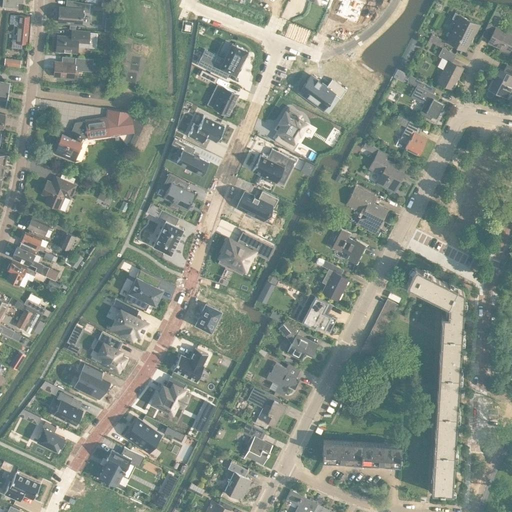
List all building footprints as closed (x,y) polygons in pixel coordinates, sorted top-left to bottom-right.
[(70,7),(59,7),(58,22),(81,23),(82,12),(89,12),(89,3),(71,0),(70,7)] [(341,0),(335,13),(349,19),(357,0),(341,0)] [(447,41),(464,49),(473,31),(475,32),(479,24),(455,12),(452,18),(457,21),(447,41)] [(9,23),(14,23),(28,24),(29,16),(10,14),(9,23)] [(22,43),(26,43),(28,24),(14,23),(11,47),(21,48),(22,43)] [(511,35),(487,23),(481,36),(489,39),(488,41),(500,47),(499,49),(507,53),(511,43),(511,35)] [(71,36),(57,35),(56,50),(77,52),(77,42),(88,43),(89,32),(71,30),(71,36)] [(428,40),(441,47),(445,41),(431,34),(428,40)] [(231,43),(224,58),(204,49),(200,56),(197,64),(226,78),(229,71),(235,74),(239,65),(240,66),(243,59),(242,59),(247,51),(242,49),(242,48),(236,45),(231,43)] [(437,81),(451,89),(462,67),(452,62),(455,54),(442,47),(438,55),(448,60),(437,81)] [(64,62),(55,62),(54,76),(65,76),(64,78),(73,79),(74,69),(91,71),(92,59),(64,56),(64,62)] [(20,67),(20,66),(20,60),(5,58),(4,65),(20,67)] [(492,78),(488,88),(510,99),(511,94),(511,66),(503,62),(500,69),(500,68),(494,79),(492,78)] [(403,80),(406,73),(397,68),(394,75),(403,80)] [(198,75),(214,83),(217,77),(201,69),(198,75)] [(316,79),(310,75),(298,91),(323,109),(327,102),(328,103),(329,101),(334,94),(339,98),(346,89),(331,78),(325,86),(321,83),(321,82),(321,81),(320,82),(317,79),(316,79)] [(431,117),(436,120),(444,103),(434,98),(435,94),(427,90),(430,85),(410,75),(407,81),(416,86),(410,96),(424,103),(418,113),(430,119),(431,117)] [(10,82),(9,82),(9,83),(0,81),(0,105),(5,107),(10,82)] [(222,87),(213,107),(228,114),(238,94),(223,86),(223,87),(222,87)] [(288,108),(287,111),(285,110),(278,122),(281,123),(277,130),(279,131),(274,139),(292,150),(298,142),(295,140),(299,133),(300,134),(306,122),(297,117),(298,114),(288,108)] [(74,122),(71,131),(69,136),(62,134),(55,150),(64,153),(63,156),(64,156),(64,154),(74,158),(74,160),(81,141),(82,138),(88,137),(88,138),(98,136),(98,135),(108,134),(108,135),(133,131),(130,112),(107,109),(106,117),(85,120),(74,122)] [(216,142),(224,125),(223,125),(204,116),(204,115),(203,115),(198,125),(193,123),(194,123),(193,123),(187,135),(188,135),(202,142),(203,142),(206,136),(216,141),(216,142)] [(405,147),(418,154),(426,138),(417,134),(421,126),(409,119),(399,139),(407,143),(405,147)] [(174,138),(171,144),(182,149),(176,160),(201,173),(207,161),(191,153),(194,147),(174,138)] [(364,142),(362,148),(375,153),(377,147),(364,142)] [(254,166),(252,171),(252,170),(266,177),(265,180),(273,184),(274,181),(275,182),(275,183),(276,183),(277,181),(283,169),(289,172),(292,165),(295,160),(273,149),(271,148),(271,149),(272,150),(268,159),(266,158),(260,155),(261,154),(260,154),(258,159),(257,158),(254,166)] [(407,177),(410,171),(385,158),(387,154),(378,149),(369,168),(381,174),(377,181),(376,183),(382,186),(393,192),(402,175),(407,177)] [(311,171),(314,165),(305,160),(302,167),(311,171)] [(188,182),(168,173),(163,185),(168,188),(163,197),(171,201),(169,206),(178,210),(180,205),(187,209),(194,193),(185,188),(188,182)] [(47,180),(41,193),(48,196),(45,202),(58,208),(58,207),(59,207),(64,210),(69,198),(69,197),(70,198),(75,185),(60,178),(59,179),(57,184),(47,180)] [(373,232),(379,224),(385,208),(374,202),(377,197),(356,186),(353,191),(348,205),(367,214),(365,217),(359,218),(356,224),(373,232)] [(278,198),(262,190),(258,197),(245,190),(238,203),(247,207),(245,211),(254,215),(256,212),(264,216),(270,204),(274,206),(278,198)] [(153,244),(153,245),(154,245),(169,253),(170,253),(171,252),(175,244),(178,238),(182,229),(183,228),(182,228),(175,224),(178,218),(161,210),(158,217),(165,220),(153,244)] [(27,226),(27,227),(44,234),(46,228),(49,229),(51,224),(31,216),(29,220),(27,221),(26,224),(27,226)] [(345,257),(356,263),(362,251),(365,253),(368,245),(355,238),(354,240),(349,237),(351,233),(338,226),(329,245),(342,252),(342,251),(347,253),(345,257)] [(22,237),(20,241),(43,251),(45,247),(39,244),(41,238),(25,231),(24,233),(23,232),(21,237),(22,237)] [(75,235),(66,231),(59,245),(69,250),(75,235)] [(238,243),(236,242),(229,239),(220,256),(228,260),(226,264),(234,268),(236,264),(244,268),(253,251),(267,259),(274,246),(244,231),(238,243)] [(55,280),(58,272),(51,268),(33,260),(36,254),(17,245),(12,256),(36,267),(34,270),(44,275),(55,280)] [(46,252),(43,257),(51,260),(53,255),(46,252)] [(321,292),(337,300),(348,279),(340,274),(343,269),(319,257),(317,258),(316,261),(316,263),(322,265),(328,269),(321,281),(326,284),(321,292)] [(7,268),(8,269),(7,270),(11,271),(7,279),(23,286),(27,279),(31,281),(33,276),(42,280),(44,275),(34,270),(11,260),(10,263),(9,263),(7,268)] [(405,285),(447,306),(456,287),(414,266),(405,285)] [(139,270),(129,291),(135,294),(132,301),(144,308),(148,300),(154,303),(161,289),(146,281),(149,275),(139,270)] [(271,276),(268,281),(275,285),(278,279),(271,276)] [(220,277),(218,281),(225,285),(228,281),(220,277)] [(266,303),(275,285),(268,281),(266,280),(256,299),(266,303)] [(462,290),(456,287),(447,306),(447,315),(441,314),(440,337),(461,338),(463,293),(463,291),(462,290)] [(332,304),(309,292),(305,300),(309,303),(301,320),(296,318),(295,318),(315,328),(316,326),(319,327),(318,327),(323,330),(323,329),(329,332),(336,318),(328,313),(332,304)] [(389,293),(388,296),(387,296),(398,302),(400,297),(389,292),(389,293)] [(0,310),(3,312),(8,302),(0,297),(0,310)] [(387,298),(384,304),(394,309),(397,303),(387,298)] [(23,310),(18,320),(34,329),(43,313),(26,304),(18,299),(14,305),(23,310)] [(45,307),(29,299),(26,304),(43,313),(45,307)] [(111,327),(110,327),(111,328),(119,332),(132,338),(134,333),(140,335),(147,321),(140,317),(140,316),(136,315),(134,315),(137,310),(116,299),(113,305),(120,308),(113,321),(111,327)] [(220,310),(205,303),(201,310),(199,315),(199,316),(195,323),(210,331),(220,310)] [(384,304),(381,309),(392,315),(394,309),(384,304)] [(381,309),(378,315),(389,320),(392,315),(381,309)] [(272,311),(269,316),(279,321),(281,315),(272,311)] [(389,320),(378,315),(375,320),(386,326),(389,320)] [(18,320),(13,330),(29,338),(34,329),(18,320)] [(40,332),(45,322),(40,320),(36,330),(40,332)] [(317,344),(296,334),(300,327),(286,320),(278,327),(291,343),(287,351),(301,358),(303,354),(304,355),(305,352),(311,355),(317,344)] [(375,320),(373,326),(383,331),(386,326),(375,320)] [(0,331),(11,337),(14,331),(0,323),(0,331)] [(82,328),(75,324),(67,341),(70,343),(67,348),(76,352),(79,347),(74,344),(82,328)] [(383,331),(373,326),(370,331),(381,337),(383,331)] [(120,350),(118,349),(117,349),(121,341),(101,331),(97,339),(103,342),(98,352),(98,353),(104,356),(102,361),(109,365),(108,365),(110,366),(110,365),(118,369),(121,364),(122,364),(126,357),(118,353),(120,350)] [(370,331),(367,337),(378,342),(381,337),(370,331)] [(367,337),(364,342),(375,347),(378,342),(367,337)] [(458,377),(460,355),(461,338),(440,337),(438,375),(458,377)] [(372,353),(375,347),(364,342),(361,348),(372,353)] [(180,354),(172,369),(196,381),(204,365),(202,364),(207,353),(194,347),(189,358),(180,354)] [(359,353),(369,359),(372,353),(361,348),(359,353)] [(291,361),(292,359),(286,356),(284,360),(293,364),(294,362),(291,361)] [(266,378),(278,384),(274,390),(283,395),(288,386),(294,389),(299,379),(296,377),(300,368),(288,362),(286,367),(275,362),(270,371),(269,371),(266,378)] [(86,393),(97,398),(101,390),(103,391),(110,383),(99,377),(101,372),(102,373),(103,372),(84,363),(85,364),(75,383),(88,390),(86,393)] [(456,415),(458,377),(438,375),(435,414),(456,415)] [(58,387),(52,384),(49,391),(54,393),(58,387)] [(156,392),(151,402),(172,411),(175,403),(182,406),(188,393),(182,390),(183,389),(172,384),(170,389),(162,385),(159,393),(156,392)] [(262,407),(255,422),(265,427),(267,422),(275,425),(280,415),(281,416),(286,406),(278,402),(280,398),(254,385),(246,399),(262,407)] [(82,410),(79,408),(73,405),(70,404),(73,397),(59,391),(56,398),(60,400),(53,414),(63,419),(75,425),(82,410)] [(26,418),(39,423),(41,416),(28,411),(26,418)] [(435,414),(433,452),(454,454),(456,415),(435,414)] [(137,418),(126,435),(131,439),(137,443),(142,447),(143,447),(148,451),(160,434),(155,430),(149,426),(143,422),(137,418)] [(56,427),(44,421),(41,427),(43,428),(37,440),(56,449),(59,445),(60,446),(64,438),(53,432),(56,427)] [(172,438),(176,430),(167,425),(163,433),(172,438)] [(263,462),(272,444),(271,445),(261,440),(265,431),(253,425),(248,435),(253,437),(245,453),(263,462)] [(344,461),(361,462),(362,442),(323,439),(322,450),(322,454),(322,461),(322,460),(339,461),(338,464),(344,465),(344,461)] [(401,444),(362,442),(361,462),(377,463),(377,466),(382,467),(383,464),(399,465),(399,466),(400,459),(401,454),(400,454),(401,444)] [(103,467),(99,475),(116,483),(121,474),(123,470),(124,470),(124,469),(123,468),(127,460),(135,464),(139,466),(144,456),(124,446),(120,453),(111,449),(106,460),(107,460),(103,466),(102,465),(101,466),(103,467)] [(451,493),(454,454),(433,452),(431,491),(438,492),(443,493),(443,492),(451,493)] [(251,479),(244,476),(247,469),(231,461),(227,468),(234,471),(224,491),(239,498),(243,491),(245,492),(251,479)] [(6,487),(3,493),(20,501),(20,500),(18,499),(20,494),(22,495),(23,494),(33,499),(36,491),(40,483),(29,478),(15,472),(13,477),(11,481),(9,481),(6,487)] [(166,483),(174,487),(178,478),(171,475),(166,483)] [(198,487),(195,493),(201,496),(204,490),(198,487)] [(312,511),(317,503),(290,490),(286,498),(298,505),(294,511),(312,511)] [(163,509),(167,500),(160,496),(155,505),(163,509)] [(232,511),(231,511),(233,506),(220,499),(218,503),(211,502),(206,511),(208,511),(232,511)] [(116,511),(90,500),(87,506),(80,503),(76,511),(116,511)] [(334,511),(317,503),(312,511),(334,511)]
